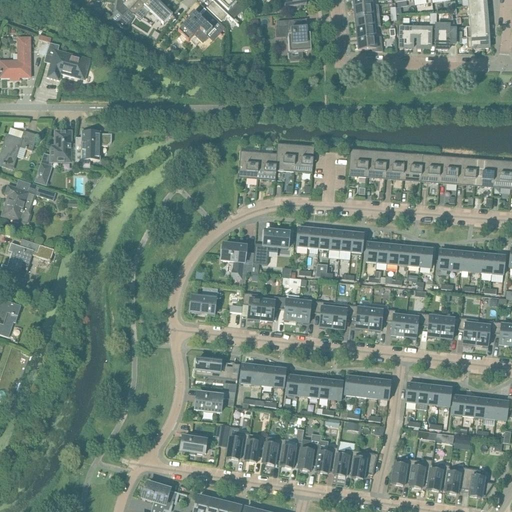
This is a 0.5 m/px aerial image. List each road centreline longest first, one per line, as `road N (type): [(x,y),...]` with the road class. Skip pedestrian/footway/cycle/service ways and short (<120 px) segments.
road 1 (residential): [(511,221),(288,205),(219,230)]
road 2 (residential): [(173,330),(402,356)]
road 3 (residential): [(503,67),(348,64),(337,56),(333,0)]
road 4 (residential): [(142,466),(304,491)]
road 5 (residential): [(376,502),(402,356)]
road 6 (residential): [(142,466),(179,402),(173,330)]
